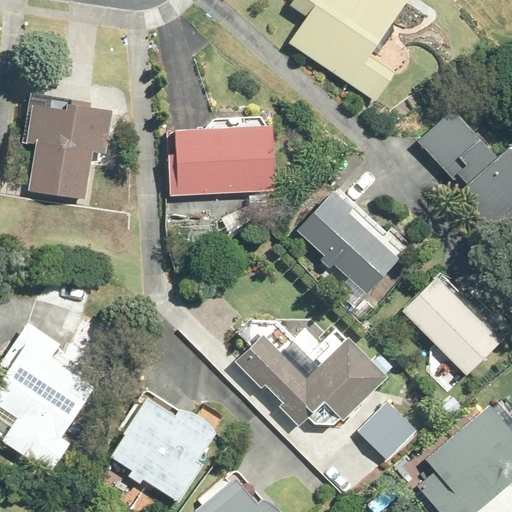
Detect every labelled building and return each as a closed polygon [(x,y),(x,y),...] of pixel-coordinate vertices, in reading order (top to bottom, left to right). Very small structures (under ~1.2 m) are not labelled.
[(365,54),(402,0),(291,0),(289,4),(307,16),(288,43),(373,100),(392,72),(365,54)] [(27,91),(19,141),(34,144),(26,189),(82,199),(90,149),(103,152),(110,108),(85,104),(85,100),(27,91)] [(450,107),(416,137),(452,177),(457,173),(465,182),(459,187),(475,204),(474,223),(511,264),(511,263),(511,145),(508,145),(495,156),(450,107)] [(267,208),(266,189),(272,189),(268,125),(165,131),(168,195),(248,190),(249,205),(220,218),(227,234),(259,219),(254,208),(267,208)] [(331,264),(333,266),(322,278),(352,306),(397,256),(346,211),(349,206),(329,189),(293,229),(322,255),(319,259),(328,267),(331,264)] [(433,274),(401,309),(462,367),(495,333),(433,274)] [(366,295),(351,311),(362,321),(377,305),(366,295)] [(263,382),(282,401),(278,406),(297,426),(308,416),(313,422),(332,422),(338,417),(340,419),(386,376),(346,335),(308,371),(292,354),(286,359),(248,318),(235,331),(249,346),(233,360),(258,387),(263,382)] [(0,386),(0,412),(16,424),(6,438),(52,470),(72,442),(62,435),(98,384),(54,353),(62,342),(32,321),(2,362),(12,369),(0,386)] [(115,454),(136,467),(133,472),(144,480),(147,475),(183,498),(208,460),(203,456),(222,427),(217,421),(212,415),(206,411),(200,408),(193,405),(185,404),(183,408),(152,388),(145,388),(120,428),(128,432),(115,454)] [(385,402),(357,431),(385,459),(414,430),(385,402)] [(425,459),(435,470),(415,487),(436,511),(472,511),(511,478),(511,432),(488,405),(425,459)] [(194,511),(289,511),(286,506),(281,501),(275,496),(268,493),(265,496),(247,474),(245,471),(242,469),(238,468),(235,468),(199,497),(204,503),(194,511)]
